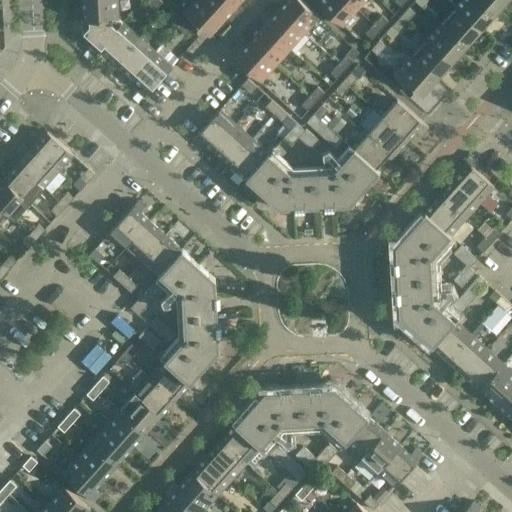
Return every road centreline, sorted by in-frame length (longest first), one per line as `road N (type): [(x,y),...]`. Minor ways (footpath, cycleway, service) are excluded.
road 1 (residential): [(267,267),(63,87),(28,71)]
road 2 (residential): [(353,343),(350,258),(290,255),(267,267)]
road 3 (residential): [(353,343),(469,453)]
road 4 (residential): [(267,267),(275,341),(353,343)]
